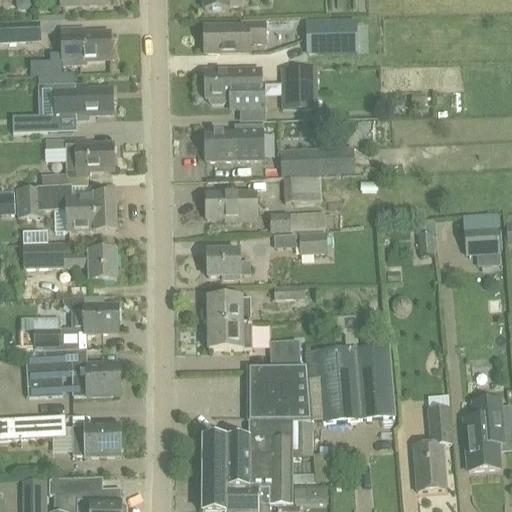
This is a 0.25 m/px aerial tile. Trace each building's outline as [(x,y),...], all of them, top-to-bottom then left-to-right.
[(108,0),(61,0),(62,10),(95,8),(95,2),(109,2),(108,0)] [(257,0),(201,0),(202,6),(204,8),(204,12),(229,11),(244,10),(244,1),(257,1),(257,0)] [(307,58),(357,56),(356,23),(351,23),(306,25),(307,58)] [(0,46),(39,44),(40,38),(40,24),(14,26),(0,27),(0,46)] [(265,47),(265,32),(265,25),(243,25),(243,30),(205,30),(206,56),(248,56),(248,47),(265,47)] [(63,67),(91,66),(91,63),(111,62),(110,35),(85,37),(85,31),(71,32),(72,41),(62,42),(63,67)] [(420,60),(417,31),(384,35),(387,64),(420,60)] [(281,86),(317,86),(317,71),(281,72),(281,86)] [(259,87),(258,72),(205,73),(206,87),(259,87)] [(55,123),(76,123),(88,122),(87,117),(112,116),(111,90),(86,91),(86,86),(74,87),(73,79),(64,79),(37,80),(39,123),(47,123),(47,124),(55,123)] [(317,100),(317,86),(281,86),(281,101),(281,112),(316,112),(317,100)] [(259,87),(206,87),(206,102),(210,102),(210,108),(226,108),(226,102),(231,102),(231,110),(241,109),(245,113),(265,113),(264,87),(259,87)] [(411,98),(412,111),(424,111),(424,98),(411,98)] [(47,124),(47,123),(39,123),(13,124),(13,137),(48,135),(47,124)] [(234,137),(206,137),(207,166),(236,165),(263,164),(262,130),(233,131),(234,137)] [(67,154),(67,165),(67,179),(89,179),(89,175),(114,174),(113,147),(88,147),(88,143),(46,144),(47,155),(67,154)] [(354,177),(353,150),(280,153),(281,180),(354,177)] [(41,178),(41,192),(67,190),(67,185),(67,181),(67,177),(41,178)] [(284,206),(321,204),(320,179),(283,182),(284,206)] [(154,193),(155,183),(125,182),(125,192),(154,193)] [(94,236),(116,235),(114,198),(72,200),(72,190),(69,190),(67,190),(41,192),(17,193),(19,222),(44,221),(44,216),(67,215),(68,235),(94,234),(94,236)] [(0,195),(0,217),(16,216),(15,195),(0,195)] [(256,225),(255,195),(207,197),(208,226),(256,225)] [(323,217),(324,233),(333,233),(333,216),(323,217)] [(270,236),(291,235),(290,218),(269,219),(270,236)] [(466,258),(500,256),(498,232),(497,218),(476,219),(477,233),(465,234),(466,258)] [(326,236),(299,238),(300,258),(327,256),(326,236)] [(297,237),(275,238),(275,251),(298,250),(297,237)] [(420,237),(421,258),(433,257),(432,237),(420,237)] [(23,274),(89,272),(88,256),(63,258),(63,247),(23,248),(23,274)] [(252,264),(244,264),(242,251),(208,252),(209,281),(239,280),(252,279),(252,264)] [(88,256),(89,272),(89,285),(116,284),(116,254),(88,255),(88,256)] [(399,283),(399,274),(387,274),(388,283),(399,283)] [(274,291),(274,304),(305,303),(305,290),(274,291)] [(79,353),(87,353),(87,337),(117,337),(116,307),(104,308),(103,301),(86,301),(61,302),(61,305),(71,315),(71,332),(60,332),(60,321),(34,322),(35,356),(79,353)] [(208,324),(208,328),(250,327),(250,302),(241,303),(241,302),(207,302),(208,309),(202,312),(203,322),(208,324)] [(250,327),(208,328),(209,353),(242,352),(251,352),(250,327)] [(271,370),(300,370),(299,344),(269,346),(271,370)] [(249,426),(248,442),(250,442),(250,491),(225,491),(225,511),(258,511),(259,509),(259,492),(270,492),(270,509),(293,509),(293,470),(293,460),(313,459),(314,424),(322,424),(323,427),(395,421),(389,348),(359,350),(333,352),(305,355),(306,369),(305,370),(300,370),(271,370),(247,369),(247,426),(249,426)] [(87,353),(79,353),(35,356),(25,356),(29,402),(63,399),(62,377),(72,376),(73,400),(87,399),(87,401),(118,400),(118,367),(87,368),(87,353)] [(511,419),(511,410),(501,411),(500,404),(473,406),(474,422),(465,422),(466,434),(465,434),(468,474),(500,472),(498,447),(511,445),(511,419)] [(432,448),(413,450),(417,495),(445,493),(441,447),(451,446),(448,412),(429,414),(432,448)] [(0,444),(0,445),(53,440),(65,439),(65,431),(65,418),(14,422),(14,420),(0,421),(0,444)] [(72,431),(73,457),(73,460),(87,459),(87,461),(119,461),(119,427),(86,428),(86,429),(72,430),(72,431)] [(202,511),(225,511),(225,491),(250,491),(250,442),(248,442),(203,442),(202,511)] [(119,511),(120,492),(102,492),(102,482),(50,482),(50,499),(54,499),(54,511),(119,511)] [(24,485),(24,511),(45,511),(45,484),(24,485)]
